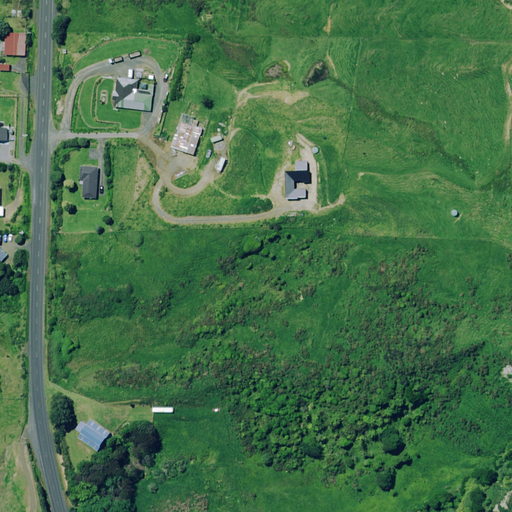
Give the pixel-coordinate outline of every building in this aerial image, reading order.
[(27,34),(7,32),(6,55),(26,56),(27,34)] [(118,78),(116,91),(114,91),(113,101),(115,101),(115,107),(150,111),(152,95),(136,93),(138,80),(118,78)] [(183,113),(171,147),(194,155),(203,128),(193,125),(195,118),(183,113)] [(97,198),(98,168),(81,167),(80,180),(84,180),(83,198),(97,198)] [(83,422),(78,429),(83,432),(79,438),(99,452),(112,434),(92,420),(88,425),(83,422)]
